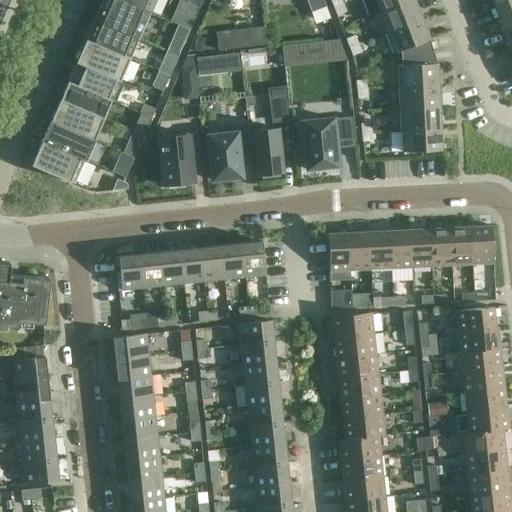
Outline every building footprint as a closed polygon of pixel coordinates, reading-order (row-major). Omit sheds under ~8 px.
[(119,0),(102,0),(94,20),(138,39),(149,13),(119,0)] [(119,0),(149,13),(154,0),(119,0)] [(323,0),(306,0),(311,13),(326,7),(323,0)] [(410,0),(362,0),(368,16),(378,13),(410,0)] [(421,19),(413,0),(410,0),(378,13),(386,33),(421,19)] [(511,21),(511,0),(508,0),(493,6),(501,26),(511,21)] [(342,4),(333,7),(336,16),(345,12),(342,4)] [(189,30),(195,16),(184,11),(178,26),(189,30)] [(421,19),(386,33),(394,54),(398,52),(429,40),(421,19)] [(129,59),(138,39),(94,20),(85,40),(129,59)] [(511,45),(511,21),(501,26),(509,46),(511,45)] [(178,57),(186,38),(175,33),(167,52),(178,57)] [(349,48),(358,44),(354,36),(345,39),(349,48)] [(120,81),(129,59),(85,40),(76,62),(120,81)] [(429,40),(398,52),(399,66),(400,88),(438,86),(437,64),(430,64),(429,40)] [(358,44),(349,48),(352,56),(361,52),(358,44)] [(172,71),(178,57),(167,52),(161,66),(172,71)] [(76,62),(67,82),(111,101),(115,102),(124,83),(119,81),(120,81),(76,62)] [(169,76),(158,71),(152,86),(163,91),(167,82),(169,76)] [(356,90),(366,89),(365,80),(356,81),(356,90)] [(105,113),(111,101),(67,82),(59,99),(103,118),(106,113),(105,113)] [(439,107),(438,86),(400,88),(401,109),(439,107)] [(366,89),(356,90),(357,99),(367,98),(366,89)] [(94,141),(103,118),(59,99),(50,121),(94,141)] [(144,104),(140,113),(151,118),(155,109),(144,104)] [(288,120),(287,104),(271,105),(273,122),(288,120)] [(440,129),(439,107),(401,109),(402,131),(440,129)] [(137,120),(133,131),(143,135),(148,125),(151,118),(140,114),(137,120)] [(356,140),(353,117),(333,119),(301,122),(307,170),(338,167),(336,142),(356,140)] [(94,141),(50,121),(41,141),(85,160),(94,141)] [(361,133),(371,132),(370,123),(360,124),(361,133)] [(236,134),(208,137),(212,180),(242,177),(238,145),(240,144),(249,144),(247,124),(235,125),(236,134)] [(257,175),(261,175),(261,179),(262,179),(262,178),(279,177),(278,173),(283,173),(278,129),(252,132),(257,175)] [(440,129),(402,131),(403,153),(441,151),(440,129)] [(132,131),(128,141),(138,146),(143,136),(132,131)] [(371,132),(361,133),(362,142),(372,141),(371,132)] [(190,155),(198,154),(196,133),(173,135),(164,136),(164,137),(159,138),(164,186),(193,183),(190,155)] [(41,141),(31,165),(75,184),(85,160),(41,141)] [(117,179),(112,191),(127,189),(127,184),(117,179)] [(452,265),(472,264),(470,226),(450,227),(452,265)] [(470,226),(472,264),(493,263),(491,226),(471,227),(471,226),(470,226)] [(432,266),(452,265),(450,227),(430,228),(432,266)] [(432,266),(430,228),(429,228),(429,229),(409,230),(411,267),(432,266)] [(370,269),(391,268),(389,230),(369,231),(370,269)] [(391,268),(411,267),(409,230),(390,231),(389,230),(391,268)] [(350,270),(370,269),(369,231),(348,232),(350,270)] [(350,270),(348,232),(348,233),(327,234),(329,271),(350,270)] [(240,244),(244,277),(265,275),(262,241),(240,244)] [(244,277),(240,244),(220,246),(224,279),(244,277)] [(203,282),(224,279),(220,246),(200,248),(203,282)] [(183,284),(203,282),(200,248),(180,250),(183,284)] [(180,250),(159,252),(163,286),(183,284),(180,250)] [(143,288),(163,286),(159,252),(139,254),(143,288)] [(143,288),(139,254),(118,257),(121,290),(143,288)] [(0,324),(17,326),(18,320),(43,323),(48,278),(7,274),(8,263),(0,261),(0,324)] [(330,309),(352,308),(351,294),(351,290),(330,291),(330,309)] [(474,293),(474,302),(487,301),(486,292),(474,293)] [(372,293),(351,294),(352,308),(372,307),(372,293)] [(474,302),(474,293),(461,294),(462,302),(474,302)] [(433,295),(434,304),(446,303),(446,294),(433,295)] [(434,304),(433,295),(421,296),(421,305),(434,304)] [(393,306),(392,297),(380,298),(380,307),(393,306)] [(392,297),(393,306),(405,305),(405,297),(392,297)] [(247,308),(248,317),(257,316),(256,307),(247,308)] [(459,332),(497,328),(497,327),(495,327),(493,307),(457,311),(459,332)] [(248,317),(247,308),(238,309),(239,318),(248,317)] [(207,312),(208,321),(217,320),(216,311),(207,312)] [(208,321),(207,312),(198,313),(199,322),(208,321)] [(334,338),(372,334),(370,313),(332,317),(334,338)] [(166,316),(167,326),(176,325),(175,315),(166,316)] [(167,326),(166,316),(157,317),(158,327),(167,326)] [(404,330),(412,329),(411,317),(402,318),(404,330)] [(131,330),(130,320),(121,321),(122,331),(131,330)] [(240,345),(273,342),(271,321),(237,324),(240,345)] [(419,336),(428,335),(427,323),(418,324),(419,336)] [(459,332),(461,352),(499,348),(497,328),(459,332)] [(412,329),(404,330),(405,347),(414,346),(414,342),(412,329)] [(114,359),(148,355),(146,334),(112,338),(114,359)] [(334,338),(337,358),(375,354),(372,334),(334,338)] [(428,335),(419,336),(420,348),(429,348),(428,335)] [(197,350),(206,349),(205,340),(196,341),(197,350)] [(181,352),(191,351),(190,342),(180,343),(181,352)] [(275,362),(273,342),(240,345),(242,366),(275,362)] [(461,352),(463,372),(501,368),(499,348),(461,352)] [(206,349),(197,350),(198,359),(207,358),(206,349)] [(191,351),(181,352),(182,361),(192,360),(191,351)] [(377,374),(375,354),(337,358),(339,379),(377,374)] [(150,376),(148,355),(114,359),(117,379),(150,376)] [(13,382),(47,378),(45,357),(11,361),(13,382)] [(408,371),(417,370),(415,357),(407,358),(408,371)] [(278,382),(275,362),(242,366),(244,386),(278,382)] [(423,377),(432,376),(431,363),(422,364),(423,377)] [(463,372),(465,392),(503,388),(501,368),(463,372)] [(417,370),(408,371),(409,383),(418,382),(417,370)] [(379,395),(377,374),(339,379),(341,399),(379,395)] [(117,379),(119,400),(152,396),(150,376),(117,379)] [(432,376),(423,377),(425,389),(433,388),(432,376)] [(49,399),(47,378),(13,382),(16,402),(49,399)] [(201,390),(210,389),(209,381),(200,382),(201,390)] [(186,392),(195,391),(194,382),(185,383),(186,392)] [(244,386),(246,406),(280,403),(278,382),(244,386)] [(465,392),(468,413),(505,409),(503,388),(465,392)] [(210,389),(201,390),(202,399),(211,398),(210,389)] [(410,391),(412,411),(420,410),(419,390),(410,391)] [(195,391),(186,392),(187,401),(196,400),(195,391)] [(381,415),(379,395),(341,399),(343,419),(381,415)] [(119,400),(121,420),(155,416),(152,396),(119,400)] [(16,402),(18,423),(51,419),(49,399),(16,402)] [(282,423),(280,403),(246,406),(249,427),(282,423)] [(428,406),(429,417),(438,417),(437,405),(428,406)] [(468,413),(470,433),(502,430),(508,430),(505,409),(468,413)] [(421,410),(412,411),(413,424),(422,423),(421,410)] [(383,435),(381,415),(343,419),(345,439),(340,439),(340,440),(383,435)] [(121,420),(123,440),(157,437),(155,416),(121,420)] [(427,418),(428,428),(442,420),(441,417),(427,418)] [(18,423),(20,443),(54,439),(51,419),(18,423)] [(205,431),(215,430),(214,421),(205,422),(205,431)] [(190,433),(199,432),(198,423),(189,424),(190,433)] [(284,443),(282,423),(249,427),(251,447),(284,443)] [(215,430),(205,431),(207,440),(216,439),(215,430)] [(504,450),(502,430),(470,433),(464,433),(466,454),(504,450)] [(199,432),(190,433),(191,442),(200,441),(199,432)] [(340,440),(342,460),(380,456),(378,436),(384,436),(383,435),(340,440)] [(123,440),(125,460),(159,457),(157,437),(123,440)] [(432,437),(430,437),(424,438),(425,450),(433,449),(432,437)] [(425,451),(425,450),(424,438),(416,439),(417,452),(425,451)] [(56,460),(54,439),(20,443),(22,463),(56,460)] [(287,463),(284,443),(251,447),(253,467),(287,463)] [(506,470),(504,450),(466,454),(468,474),(506,470)] [(382,476),(380,456),(342,460),(344,481),(382,476)] [(125,460),(127,481),(161,477),(159,457),(125,460)] [(413,472),(422,472),(420,459),(412,460),(413,472)] [(56,460),(22,463),(24,484),(58,481),(56,460)] [(210,472),(219,471),(218,462),(209,463),(210,472)] [(194,473),(204,472),(203,463),(193,464),(194,473)] [(289,484),(287,463),(253,467),(255,487),(289,484)] [(428,479),(437,478),(436,465),(427,466),(428,479)] [(468,474),(470,494),(508,490),(506,470),(468,474)] [(219,471),(210,472),(211,481),(220,480),(219,471)] [(204,472),(194,473),(195,482),(205,481),(204,472)] [(422,472),(413,472),(414,485),(423,484),(422,472)] [(344,481),(346,501),(384,497),(382,476),(344,481)] [(127,481),(130,501),(163,497),(161,477),(127,481)] [(437,478),(428,479),(429,491),(438,490),(437,478)] [(291,504),(289,484),(255,487),(257,508),(291,504)] [(30,490),(31,499),(40,498),(39,489),(30,490)] [(31,499),(30,490),(21,491),(22,500),(31,499)] [(470,494),(472,511),(498,511),(510,511),(508,490),(470,494)] [(130,501),(130,511),(164,511),(163,497),(130,501)] [(346,501),(347,511),(385,511),(384,497),(346,501)] [(417,511),(426,511),(425,500),(416,501),(417,511)] [(214,511),(217,511),(224,511),(223,503),(213,503),(214,511)]
